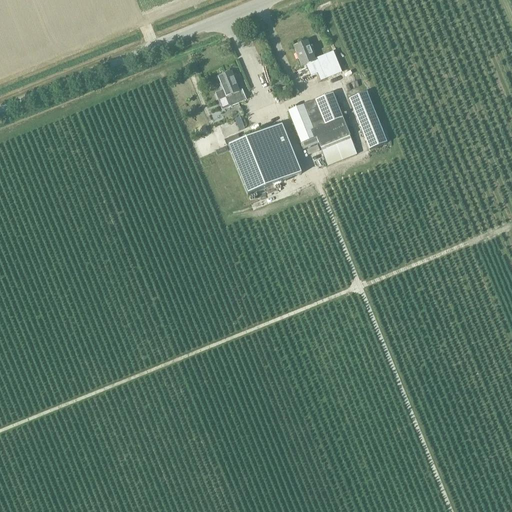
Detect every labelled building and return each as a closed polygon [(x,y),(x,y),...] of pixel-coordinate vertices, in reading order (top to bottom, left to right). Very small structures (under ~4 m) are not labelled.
[(308,71),(316,68),(314,62),(305,42),(292,47),(301,68),(306,66),(308,71)] [(230,72),(217,77),(226,98),(229,107),(243,101),(239,91),(238,92),(230,72)] [(367,150),(385,143),(365,93),(347,100),(367,150)] [(303,150),(317,144),(326,167),(356,155),(331,94),(287,112),(303,150)] [(221,107),(226,105),(223,96),(217,98),(221,107)] [(280,125),(227,147),(247,196),(300,175),(280,125)]
